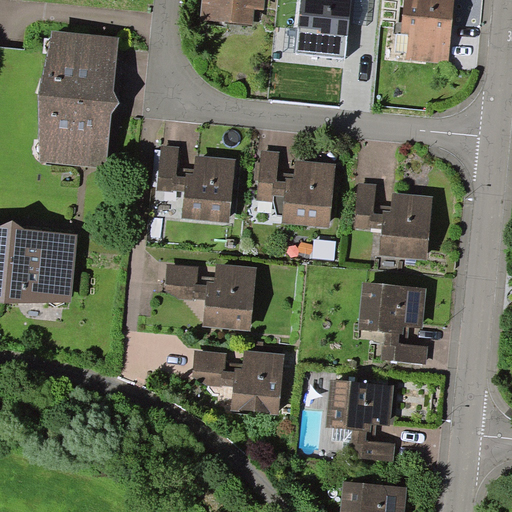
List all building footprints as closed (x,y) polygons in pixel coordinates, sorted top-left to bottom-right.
[(259,13),(260,0),(198,0),(196,21),(248,27),(250,12),(259,13)] [(345,67),(351,0),(297,0),(293,38),(304,39),(302,62),(345,67)] [(451,67),(457,0),(403,0),(400,36),(408,37),(405,62),(451,67)] [(107,170),(120,47),(47,39),(34,163),(107,170)] [(235,224),(241,163),(160,155),(156,195),(176,197),(174,219),(235,224)] [(336,229),(341,162),(258,155),(254,203),(277,205),(276,224),(336,229)] [(436,205),(359,197),(355,229),(374,231),(375,256),(429,262),(436,205)] [(0,299),(68,304),(72,241),(0,235),(0,299)] [(314,238),(311,261),(334,263),(336,240),(314,238)] [(192,299),(193,268),(163,266),(160,296),(192,299)] [(261,273),(211,266),(202,328),(253,335),(261,273)] [(427,292),(358,285),(355,327),(422,334),(427,292)] [(384,339),(381,359),(424,363),(426,344),(384,339)] [(217,383),(219,356),(191,354),(189,380),(217,383)] [(284,420),(289,359),(237,355),(236,372),(228,371),(224,415),(284,420)] [(388,387),(338,382),(332,439),(382,445),(388,387)] [(398,511),(401,492),(337,483),(332,511),(398,511)]
